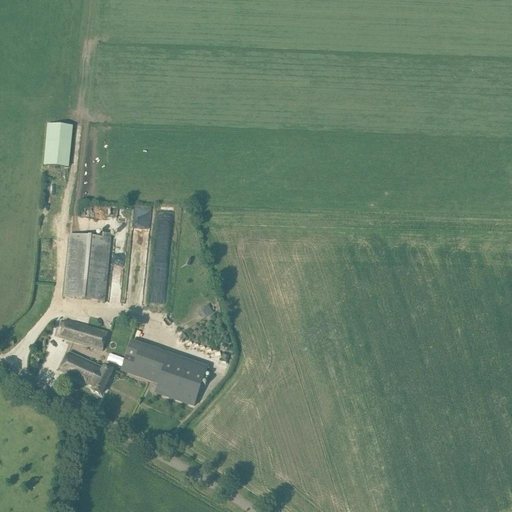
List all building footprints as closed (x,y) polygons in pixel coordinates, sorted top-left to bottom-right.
[(73,126),(47,124),(44,165),(69,168),(73,126)] [(111,235),(101,234),(101,238),(70,235),(64,297),(105,301),(111,235)] [(200,309),(205,317),(212,313),(207,305),(200,309)] [(108,333),(65,321),(60,339),(102,351),(108,333)] [(131,342),(122,371),(159,384),(156,393),(194,407),(208,369),(131,342)] [(103,369),(69,353),(60,372),(93,388),(92,391),(101,395),(113,370),(105,366),(103,369)]
